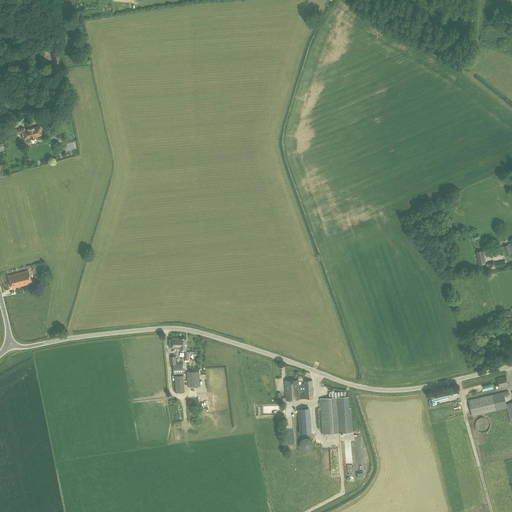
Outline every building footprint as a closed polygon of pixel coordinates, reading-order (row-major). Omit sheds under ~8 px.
[(16,130),(17,134),(22,132),(24,139),(30,138),(30,139),(36,138),(36,136),(42,135),(40,126),(34,128),(34,127),(28,129),(24,130),(24,128),(16,130)] [(503,245),(506,255),(511,253),(508,243),(503,245)] [(8,276),(12,288),(32,283),(29,271),(8,276)] [(187,338),(181,338),(173,338),(173,349),(181,349),(181,350),(187,350),(187,338)] [(173,364),(174,374),(183,374),(183,363),(176,364),(176,356),(170,357),(171,365),(173,364)] [(200,370),(188,370),(189,385),(201,385),(200,370)] [(174,376),(176,393),(184,392),(183,375),(174,376)] [(496,378),(499,388),(509,385),(506,376),(496,378)] [(285,381),(287,400),(314,398),(313,380),(304,381),(304,384),(298,384),(298,380),(285,381)] [(334,397),(320,398),(322,434),(352,432),(350,407),(349,408),(347,391),(333,392),(334,397)] [(472,417),(507,409),(504,397),(509,396),(508,391),(468,401),(472,417)] [(490,426),(490,424),(490,423),(489,421),(488,420),(487,419),(486,418),(485,417),(483,417),(482,417),(480,417),(479,418),(478,418),(477,419),(476,420),(476,421),(475,423),(475,424),(475,426),(476,427),(476,428),(477,429),(479,430),(480,431),(481,431),(482,432),(485,431),(486,430),(487,430),(489,428),(489,427),(490,426)] [(308,438),(307,438),(306,438),(305,438),(304,439),(303,439),(303,440),(302,440),(302,441),(301,441),(301,442),(301,443),(300,443),(300,444),(300,445),(300,446),(301,447),(301,448),(302,449),(303,450),(304,450),(305,451),(306,451),(307,451),(308,451),(309,451),(310,450),(311,449),(312,449),(312,448),(313,447),(313,446),(313,445),(313,444),(313,443),(313,442),(312,442),(312,441),(312,440),(311,440),(310,439),(309,439),(308,438)] [(332,468),(340,467),(339,459),(331,459),(332,468)]
